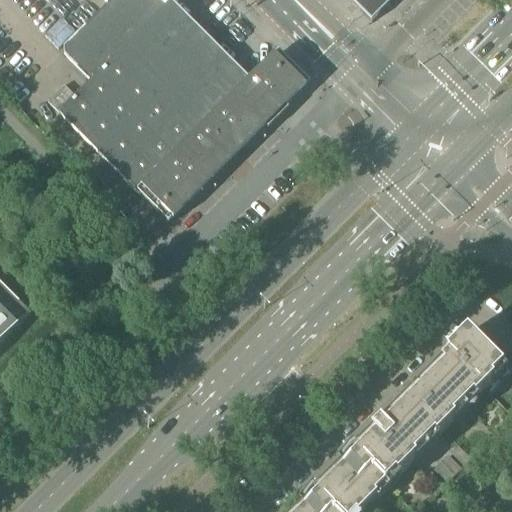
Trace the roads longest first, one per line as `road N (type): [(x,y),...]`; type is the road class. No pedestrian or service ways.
road 1 (secondary): [(413,133),(33,511)]
road 2 (secondary): [(105,511),(453,164)]
road 3 (residential): [(249,511),(440,316),(461,306),(511,339)]
road 4 (unclassified): [(358,78),(160,278)]
road 5 (secondary): [(511,35),(413,133)]
